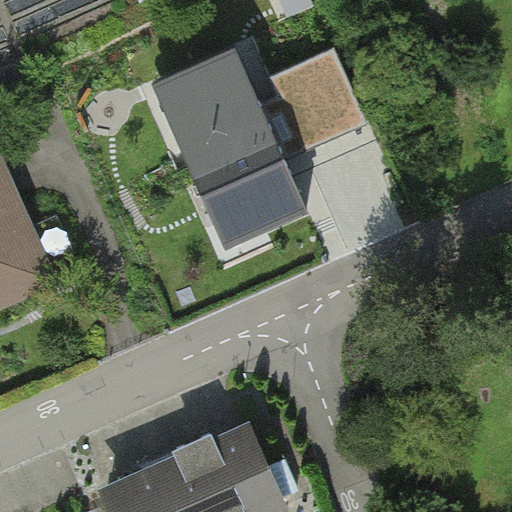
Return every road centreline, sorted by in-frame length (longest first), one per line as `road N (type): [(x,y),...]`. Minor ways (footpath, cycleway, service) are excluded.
road 1 (residential): [(0,444),(293,316)]
road 2 (residential): [(293,316),(511,220)]
road 3 (residential): [(365,511),(293,316)]
